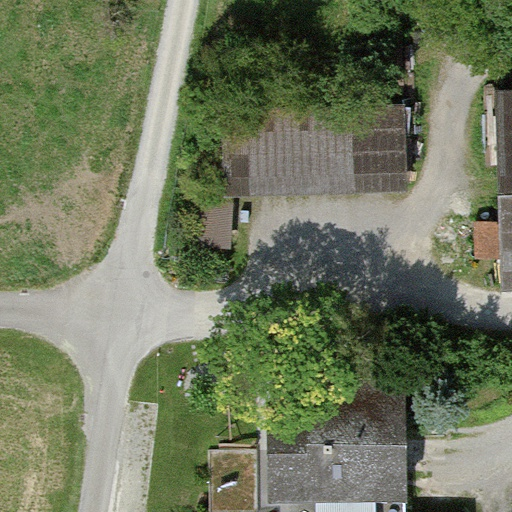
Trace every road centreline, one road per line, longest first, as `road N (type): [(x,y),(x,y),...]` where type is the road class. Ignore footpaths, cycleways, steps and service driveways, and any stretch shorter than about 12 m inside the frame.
road 1 (track): [(134,313),(511,318)]
road 2 (residential): [(134,313),(192,0)]
road 3 (track): [(441,317),(474,71),(511,70)]
road 4 (residential): [(104,511),(134,313)]
road 5 (residential): [(134,313),(0,309)]
